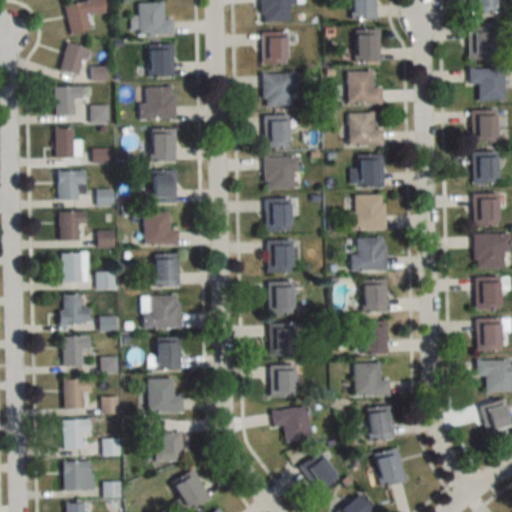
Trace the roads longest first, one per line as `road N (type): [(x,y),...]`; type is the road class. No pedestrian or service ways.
road 1 (residential): [(269,511),(222,442),(211,0)]
road 2 (residential): [(466,495),(434,403),(423,13)]
road 3 (residential): [(15,511),(7,34)]
